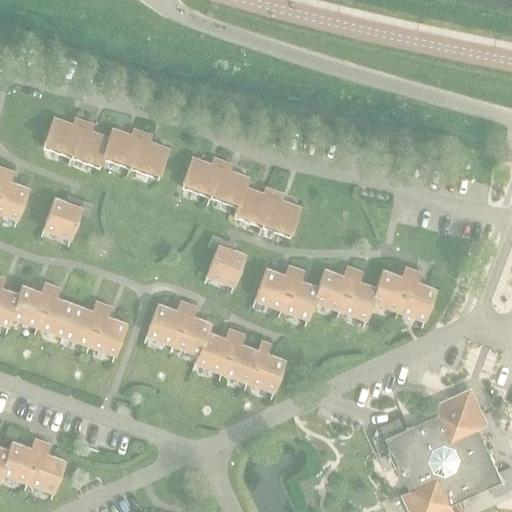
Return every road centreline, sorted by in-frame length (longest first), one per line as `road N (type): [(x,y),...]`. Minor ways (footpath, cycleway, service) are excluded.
road 1 (tertiary): [(157,0),(209,27),(511,119)]
road 2 (tertiary): [(511,60),(247,0)]
